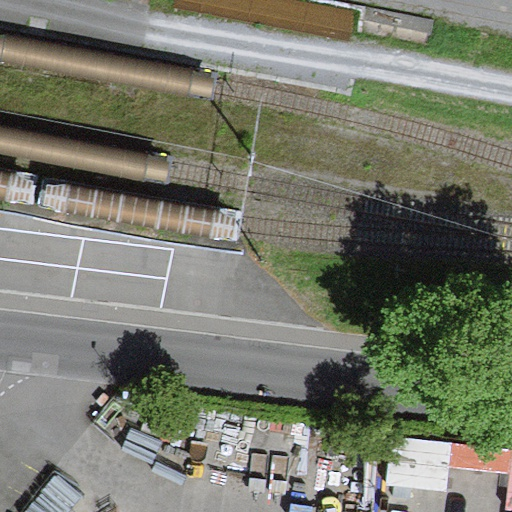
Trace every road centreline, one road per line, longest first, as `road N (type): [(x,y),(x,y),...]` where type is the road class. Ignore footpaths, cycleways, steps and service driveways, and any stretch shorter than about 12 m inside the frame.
road 1 (track): [(0,0),(511,92)]
road 2 (residential): [(511,397),(0,339)]
road 3 (unknown): [(0,445),(157,478),(239,511)]
